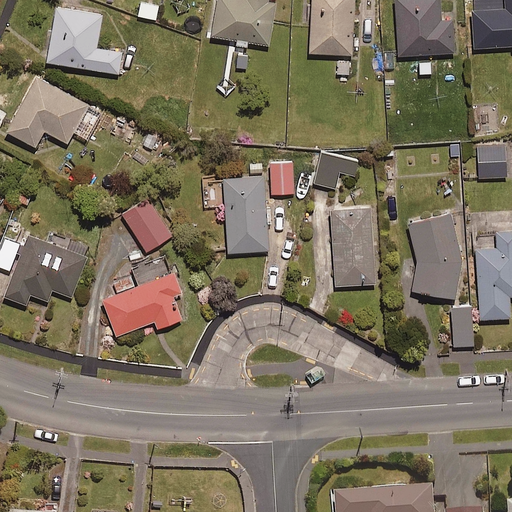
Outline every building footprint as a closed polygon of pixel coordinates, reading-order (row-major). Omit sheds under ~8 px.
[(101,8),(59,0),(55,0),(45,54),(117,68),(121,46),(95,41),(101,8)] [(159,1),(156,0),(139,0),(137,11),(154,16),(159,1)] [(236,36),(235,40),(247,42),(248,38),(268,41),(274,0),(215,0),(210,32),(236,36)] [(310,0),(308,47),(351,49),(353,0),(310,0)] [(439,0),(394,0),(397,50),(453,47),(452,13),(440,14),(439,0)] [(511,40),(511,43),(511,0),(471,0),(472,41),(511,40)] [(431,52),(416,53),(417,71),(432,71),(431,52)] [(88,98),(35,69),(5,124),(34,140),(43,124),(66,137),(88,98)] [(504,141),(476,142),(478,173),(506,172),(504,141)] [(357,156),(321,148),(314,179),(334,184),(338,167),(353,171),(357,156)] [(291,158),(268,159),(269,189),(293,188),(291,158)] [(264,169),(207,172),(208,204),(224,203),(226,246),(268,245),(267,218),(271,218),(270,202),(266,202),(264,169)] [(171,230),(146,191),(121,207),(145,246),(171,230)] [(374,278),(370,203),(330,206),(335,280),(374,278)] [(455,291),(461,255),(451,206),(406,216),(415,257),(411,284),(455,291)] [(509,290),(511,289),(511,224),(496,225),(497,241),(475,243),(479,313),(510,311),(509,290)] [(69,234),(67,242),(24,226),(20,238),(4,233),(0,244),(0,261),(12,266),(3,291),(26,298),(29,288),(47,294),(51,284),(71,291),(88,241),(69,234)] [(181,286),(172,265),(101,293),(116,329),(153,315),(156,322),(179,313),(170,290),(181,286)] [(470,301),(450,302),(452,341),(472,340),(470,301)] [(434,511),(432,484),(335,491),(336,511),(434,511)]
